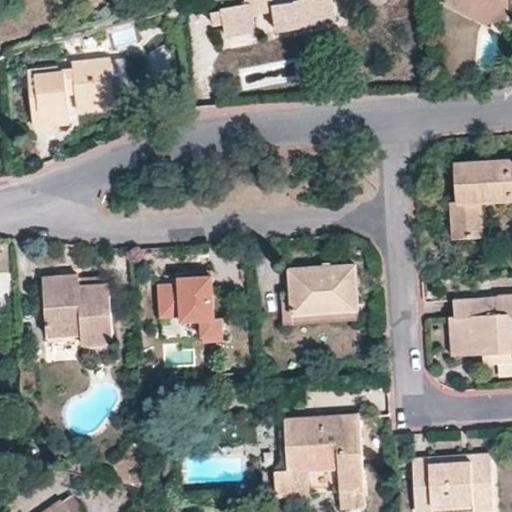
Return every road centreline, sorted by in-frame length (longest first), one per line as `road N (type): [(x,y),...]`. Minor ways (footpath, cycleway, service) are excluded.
road 1 (residential): [(41,210),(92,177),(171,146),(268,127),(392,117)]
road 2 (residential): [(41,210),(114,232),(399,214)]
road 3 (residential): [(511,409),(434,412),(412,394),(399,214)]
road 4 (residential): [(392,117),(511,110)]
